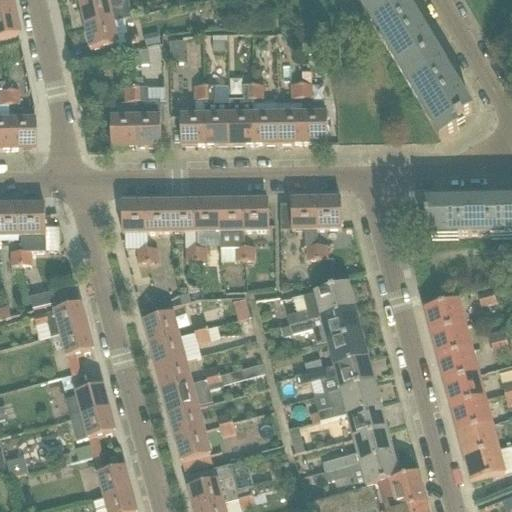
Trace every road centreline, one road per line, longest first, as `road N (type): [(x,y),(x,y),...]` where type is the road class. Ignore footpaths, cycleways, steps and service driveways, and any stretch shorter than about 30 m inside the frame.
road 1 (residential): [(454,511),(354,181)]
road 2 (residential): [(163,511),(83,184)]
road 3 (residential): [(83,184),(354,181)]
road 4 (residential): [(83,184),(40,0)]
road 5 (residential): [(354,181),(444,179),(511,154)]
road 6 (residential): [(511,131),(440,0)]
